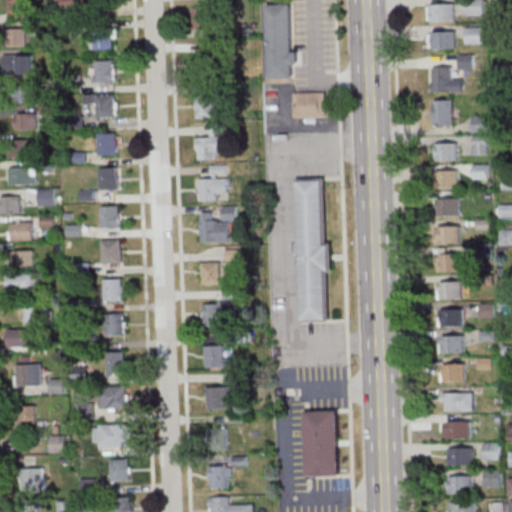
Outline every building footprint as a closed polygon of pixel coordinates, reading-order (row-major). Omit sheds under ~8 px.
[(32,16),(32,0),(8,0),(9,16),(32,16)] [(102,0),(58,0),(59,10),(102,9),(102,0)] [(487,14),(486,0),(467,0),(468,14),(487,14)] [(268,4),(269,78),(295,78),(295,65),(300,65),(300,50),(294,51),(293,3),(268,4)] [(457,21),(457,3),(429,3),(429,21),(457,21)] [(216,30),(216,7),(194,7),(194,30),(216,30)] [(114,49),(114,25),(76,25),(76,37),(87,37),(87,49),(114,49)] [(468,43),(486,43),(486,26),(468,26),(468,43)] [(27,28),(7,28),(7,45),(27,45),(27,28)] [(459,49),(459,31),(429,31),(429,49),(459,49)] [(196,51),(196,75),(223,75),(223,51),(196,51)] [(34,54),(4,54),(4,75),(34,75),(34,54)] [(460,69),(476,69),(476,54),(460,54),(460,69)] [(116,81),(116,59),(95,59),(95,81),(116,81)] [(432,91),(466,91),(466,77),(454,77),(454,65),(432,65),(432,91)] [(36,85),(14,85),(14,101),(36,101),(36,85)] [(326,117),(326,92),(295,92),(295,117),(326,117)] [(98,117),(118,117),(118,94),(88,94),(88,105),(98,105),(98,117)] [(214,96),(197,96),(197,117),(214,117),(214,96)] [(455,99),(435,99),(435,125),(455,125),(455,99)] [(15,129),(37,129),(37,113),(15,113),(15,129)] [(488,115),(474,115),(474,131),(488,131),(488,115)] [(199,136),(199,159),(217,159),(217,149),(225,149),(225,124),(211,124),(211,136),(199,136)] [(100,133),(100,154),(122,154),(122,133),(100,133)] [(474,154),(490,154),(490,136),(474,136),(474,154)] [(37,139),(9,139),(9,156),(37,156),(37,139)] [(437,142),(437,160),(459,160),(459,142),(437,142)] [(491,178),(491,164),(476,164),(476,178),(491,178)] [(38,166),(10,166),(10,184),(38,184),(38,166)] [(101,189),(122,189),(122,167),(101,167),(101,189)] [(200,177),(201,201),(220,200),(220,190),(229,190),(229,176),(218,176),(218,167),(212,167),(213,176),(200,177)] [(461,187),(461,169),(441,170),(441,187),(461,187)] [(298,178),(301,320),(331,320),(328,177),(298,178)] [(57,205),(57,188),(40,188),(40,205),(57,205)] [(0,212),(22,212),(22,195),(0,195),(0,212)] [(461,197),(438,197),(438,215),(461,215),(461,197)] [(102,205),(102,227),(122,227),(122,205),(102,205)] [(231,221),(238,221),(238,205),(223,205),(223,219),(213,219),(213,211),(202,212),(202,242),(231,242),(231,221)] [(10,221),(10,240),(34,240),(34,221),(10,221)] [(462,243),(462,225),(437,225),(437,243),(462,243)] [(511,244),(511,229),(501,230),(501,245),(511,244)] [(123,263),(123,238),(103,238),(103,263),(123,263)] [(35,250),(15,250),(15,267),(35,267),(35,250)] [(439,253),(439,271),(463,271),(463,253),(439,253)] [(204,261),(204,283),(222,283),(222,261),(204,261)] [(7,272),(7,290),(38,290),(38,272),(7,272)] [(125,300),(125,278),(105,278),(105,300),(125,300)] [(439,298),(465,298),(465,281),(439,281),(439,298)] [(496,317),(496,302),(482,302),(482,317),(496,317)] [(205,325),(225,325),(225,303),(205,303),(205,325)] [(26,323),(49,323),(49,306),(26,306),(26,323)] [(441,308),(441,325),(465,325),(465,308),(441,308)] [(127,335),(127,313),(106,313),(106,335),(127,335)] [(9,346),(34,346),(34,328),(9,328),(9,346)] [(465,352),(465,335),(442,335),(442,352),(465,352)] [(207,367),(232,367),(232,357),(226,357),(226,344),(207,344),(207,367)] [(125,351),(108,351),(108,374),(125,374),(125,351)] [(443,381),(467,381),(467,363),(443,363),(443,381)] [(16,385),(43,385),(43,364),(16,364),(16,385)] [(100,386),(100,408),(128,408),(128,386),(100,386)] [(235,386),(209,386),(209,408),(235,408),(235,386)] [(443,411),(476,411),(476,391),(443,391),(443,411)] [(95,403),(78,403),(78,418),(95,418),(95,403)] [(37,405),(20,405),(20,429),(37,429),(37,405)] [(306,410),(306,476),(341,476),(341,410),(306,410)] [(446,420),(446,437),(473,437),(473,420),(446,420)] [(131,424),(94,424),(94,444),(131,444),(131,424)] [(210,428),(210,450),(228,450),(228,428),(210,428)] [(51,452),(67,452),(67,435),(51,435),(51,452)] [(475,447),(449,447),(449,465),(475,465),(475,447)] [(112,480),(131,480),(131,460),(112,460),(112,480)] [(210,487),(233,487),(233,465),(210,465),(210,487)] [(22,492),(46,492),(46,467),(22,467),(22,492)] [(449,493),(475,493),(475,475),(449,475),(449,493)] [(209,511),(255,511),(256,505),(232,505),(232,496),(210,496),(209,511)] [(113,511),(132,511),(133,497),(113,497),(113,511)] [(451,501),(450,511),(476,511),(476,501),(451,501)]
